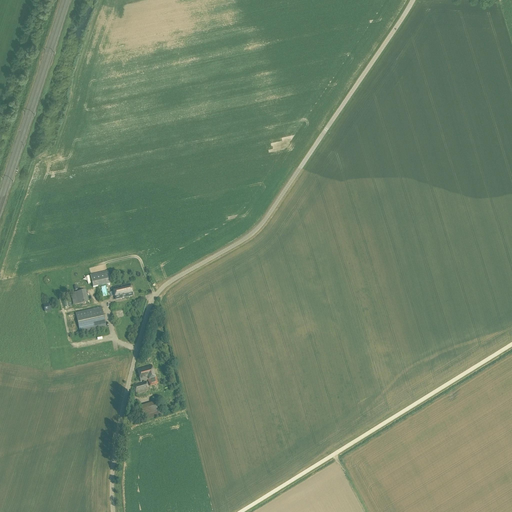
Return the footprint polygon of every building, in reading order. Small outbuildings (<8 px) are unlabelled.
[(92,274),(94,285),(112,282),(110,270),(92,274)] [(113,288),(115,300),(132,296),(130,284),(113,288)] [(70,294),(73,306),(88,302),(86,290),(70,294)] [(75,313),(80,333),(106,327),(102,307),(75,313)] [(137,370),(141,382),(148,380),(149,382),(150,382),(151,385),(157,383),(151,366),(137,370)] [(133,386),(135,395),(148,391),(146,382),(133,386)] [(139,407),(144,421),(163,415),(161,410),(158,412),(155,402),(139,407)]
